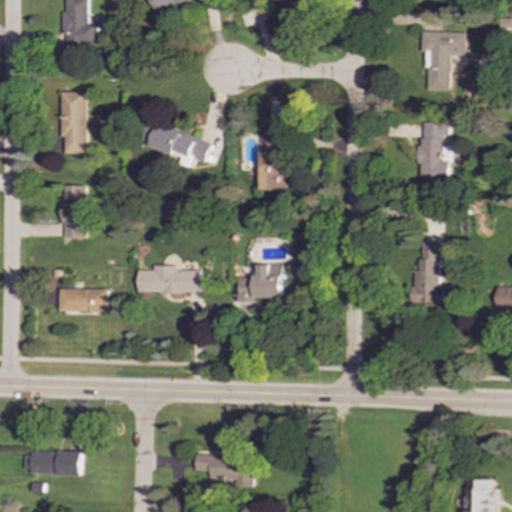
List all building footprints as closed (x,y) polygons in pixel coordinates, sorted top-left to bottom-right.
[(88,0),(66,0),(66,12),(64,12),(64,49),(98,49),(98,23),(88,23),(88,0)] [(145,0),(152,14),(182,0),(145,0)] [(510,18),(497,19),(498,32),(511,31),(510,18)] [(465,33),(421,32),(421,52),(427,52),(426,90),(449,91),(450,55),(464,55),(465,33)] [(87,92),(63,92),(64,154),(88,154),(87,92)] [(204,163),(211,144),(151,122),(143,146),(191,163),(193,159),(204,163)] [(420,180),(450,180),(450,146),(444,146),(444,135),(448,135),(447,123),(420,123),(420,180)] [(280,135),(259,135),(259,163),(253,163),(253,180),(260,181),(259,190),(284,191),(285,150),(280,150),(280,135)] [(65,185),(64,238),(86,239),(88,186),(65,185)] [(440,243),(422,243),(422,271),(415,271),(415,303),(446,303),(446,287),(440,287),(440,243)] [(238,278),(238,302),(256,302),(256,297),(283,298),(283,265),(254,265),(254,279),(238,278)] [(201,270),(177,270),(176,268),(137,268),(138,293),(201,293),(201,270)] [(497,311),(511,311),(511,285),(497,285),(497,311)] [(109,312),(109,290),(61,289),(60,311),(109,312)] [(25,452),(25,474),(84,474),(84,453),(25,452)] [(196,472),(211,472),(211,479),(231,479),(231,489),(254,489),(255,457),(196,456),(196,472)]
